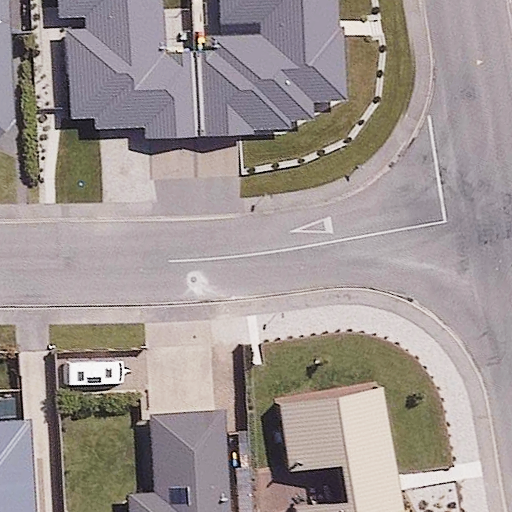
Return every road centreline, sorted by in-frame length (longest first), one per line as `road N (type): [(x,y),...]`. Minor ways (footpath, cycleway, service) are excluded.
road 1 (residential): [(498,210),(249,256),(0,263)]
road 2 (residential): [(498,210),(463,0)]
